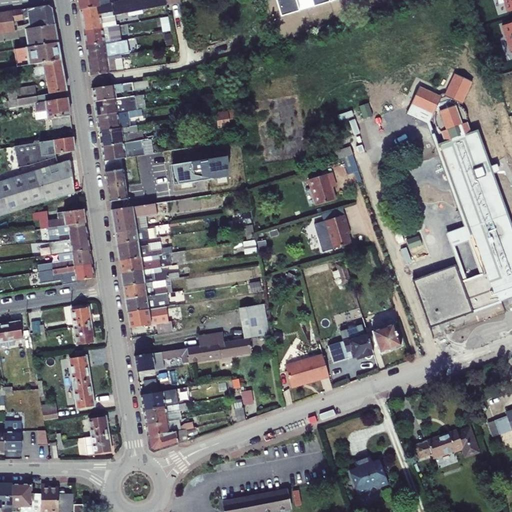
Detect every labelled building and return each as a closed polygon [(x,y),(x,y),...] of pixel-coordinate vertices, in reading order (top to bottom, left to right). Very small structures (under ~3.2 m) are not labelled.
[(102,3),(79,7),(82,28),(114,23),(112,8),(155,0),(110,0),(108,1),(102,3)] [(295,0),(276,0),(281,15),(299,10),(295,0)] [(511,0),(503,0),(507,10),(511,8),(511,0)] [(0,34),(22,31),(52,26),(49,9),(45,8),(37,10),(0,16),(0,34)] [(511,20),(501,24),(504,34),(506,33),(511,49),(511,20)] [(85,43),(120,37),(118,22),(114,23),(82,28),(85,43)] [(25,48),(54,44),(52,26),(22,31),(25,48)] [(87,57),(119,52),(128,51),(125,36),(120,37),(85,43),(87,57)] [(30,66),(57,61),(54,44),(25,48),(11,51),(14,68),(30,66)] [(87,57),(89,72),(122,67),(119,52),(87,57)] [(63,100),(57,61),(30,66),(33,79),(43,77),(46,95),(32,97),(33,104),(63,100)] [(470,235),(509,221),(476,129),(469,131),(466,120),(466,117),(466,114),(464,111),(463,109),(461,107),(458,105),(456,104),(458,99),(461,100),(470,80),(453,72),(445,90),(446,94),(438,97),(437,94),(418,85),(411,101),(431,111),(432,110),(436,111),(435,113),(434,115),(434,117),(434,120),(435,122),(436,125),(437,127),(438,128),(440,130),(444,141),(438,143),(470,235)] [(93,98),(115,95),(114,87),(131,85),(130,78),(90,85),(93,98)] [(95,113),(134,107),(131,92),(115,95),(93,98),(95,113)] [(68,127),(63,100),(33,104),(30,105),(31,114),(42,112),(43,121),(50,120),(51,129),(68,127)] [(98,128),(120,124),(119,115),(135,113),(134,107),(95,113),(98,128)] [(226,107),(226,109),(213,111),(215,125),(228,123),(228,125),(233,124),(231,107),(226,107)] [(100,143),(122,139),(121,130),(135,128),(134,122),(120,124),(98,128),(100,143)] [(100,143),(102,157),(120,154),(140,151),(138,137),(122,139),(100,143)] [(70,139),(21,146),(22,155),(15,156),(16,163),(14,163),(15,169),(24,168),(53,158),(53,155),(72,152),(70,139)] [(144,141),(146,153),(154,152),(152,139),(144,141)] [(351,153),(348,145),(333,150),(335,158),(351,153)] [(154,169),(166,168),(165,153),(153,154),(154,169)] [(109,197),(126,194),(120,154),(102,157),(109,197)] [(170,169),(175,181),(192,179),(192,176),(210,173),(210,176),(224,174),(223,161),(220,154),(169,161),(170,169)] [(0,182),(0,216),(71,193),(66,161),(0,182)] [(332,170),(308,177),(310,185),(311,184),(316,202),(334,197),(331,185),(336,183),(332,170)] [(152,200),(110,206),(114,228),(140,224),(138,212),(154,210),(152,200)] [(41,224),(39,215),(30,216),(33,231),(50,228),(77,224),(75,212),(50,216),(51,223),(41,224)] [(344,212),(322,218),(330,246),(350,241),(348,235),(347,231),(350,231),(344,212)] [(463,284),(457,268),(413,283),(429,329),(511,300),(511,229),(509,221),(470,235),(485,276),(463,284)] [(116,240),(137,236),(147,235),(145,223),(140,224),(114,228),(116,240)] [(52,243),(80,239),(77,224),(50,228),(52,243)] [(119,256),(139,253),(137,236),(116,240),(119,256)] [(64,255),(82,252),(80,239),(52,243),(49,244),(51,257),(64,255)] [(43,273),(84,267),(82,252),(64,255),(66,265),(43,268),(43,273)] [(119,256),(121,269),(159,263),(158,256),(140,258),(139,253),(119,256)] [(343,260),(335,262),(341,282),(349,280),(343,260)] [(123,282),(152,278),(163,276),(162,268),(160,269),(159,263),(121,269),(123,282)] [(84,267),(43,273),(45,281),(68,277),(69,283),(77,282),(85,274),(84,267)] [(125,294),(154,290),(165,289),(164,282),(153,283),(152,278),(123,282),(125,294)] [(127,308),(168,302),(167,294),(155,296),(154,290),(125,294),(127,308)] [(173,315),(172,308),(171,301),(168,302),(127,308),(130,321),(158,317),(173,315)] [(259,304),(240,308),(245,339),(246,339),(265,336),(259,304)] [(65,331),(82,328),(80,312),(63,315),(65,331)] [(173,315),(158,317),(160,328),(175,325),(173,315)] [(384,327),(371,331),(379,352),(389,349),(389,350),(400,346),(392,324),(391,321),(383,323),(384,327)] [(11,325),(0,326),(0,344),(14,342),(11,325)] [(82,328),(65,331),(68,348),(85,345),(82,328)] [(373,353),(367,332),(342,339),(345,349),(351,347),(353,355),(357,354),(358,358),(365,356),(367,357),(372,356),(373,353)] [(219,333),(194,337),(195,346),(220,343),(219,333)] [(195,346),(184,348),(186,362),(248,352),(246,339),(245,339),(220,343),(195,346)] [(186,362),(184,348),(130,356),(133,371),(151,368),(151,365),(160,364),(159,359),(178,356),(179,363),(186,362)] [(318,356),(280,367),(287,389),(324,378),(318,356)] [(81,384),(77,361),(61,364),(64,387),(81,384)] [(158,378),(142,380),(143,391),(159,390),(158,378)] [(81,384),(64,387),(68,411),(85,408),(81,384)] [(137,394),(140,409),(175,403),(172,389),(137,394)] [(245,404),(256,402),(253,389),(243,391),(245,404)] [(142,424),(177,418),(176,408),(183,407),(182,402),(175,403),(140,409),(142,424)] [(240,420),(238,407),(228,408),(231,423),(240,420)] [(35,413),(36,422),(51,420),(50,411),(35,413)] [(511,413),(499,418),(501,421),(489,425),(494,440),(511,433),(511,413)] [(144,435),(190,427),(190,423),(178,425),(177,418),(142,424),(144,435)] [(84,440),(101,437),(98,420),(81,423),(84,440)] [(16,426),(0,426),(0,436),(1,455),(17,455),(16,426)] [(180,432),(191,430),(190,427),(144,435),(146,448),(149,450),(152,451),(182,440),(180,432)] [(452,432),(411,447),(415,460),(429,455),(430,459),(450,452),(451,454),(459,452),(462,458),(473,454),(465,430),(453,434),(452,432)] [(41,449),(38,434),(31,434),(31,449),(41,449)] [(84,440),(77,441),(79,457),(103,454),(101,437),(84,440)] [(50,451),(43,451),(44,461),(51,460),(50,451)] [(372,458),(369,451),(354,456),(356,463),(349,466),(358,491),(369,487),(374,489),(376,485),(388,481),(380,455),(372,458)] [(10,483),(0,483),(0,506),(4,506),(4,511),(10,511),(10,483)] [(10,483),(10,511),(20,510),(20,511),(38,511),(39,493),(30,493),(30,483),(10,483)] [(46,483),(39,483),(39,493),(38,511),(56,511),(56,510),(56,491),(56,486),(46,486),(46,483)] [(56,491),(56,510),(72,510),(72,503),(71,490),(56,491)] [(268,511),(288,509),(285,492),(223,503),(224,511),(268,511)] [(81,511),(81,503),(72,503),(72,510),(71,511),(81,511)]
